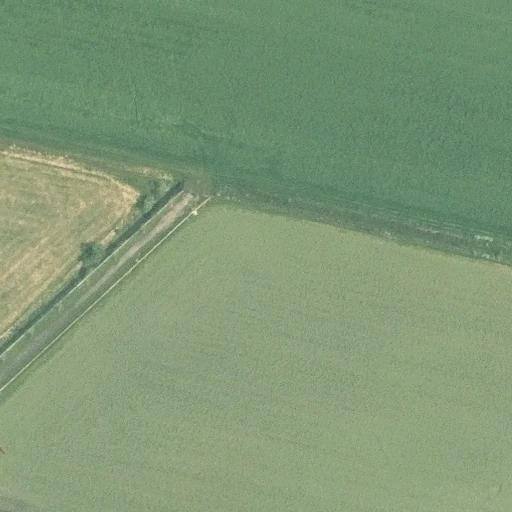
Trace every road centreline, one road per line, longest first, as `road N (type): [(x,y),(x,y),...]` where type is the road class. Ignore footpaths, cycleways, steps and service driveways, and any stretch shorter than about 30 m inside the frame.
road 1 (track): [(511,249),(0,134)]
road 2 (track): [(204,180),(0,378)]
